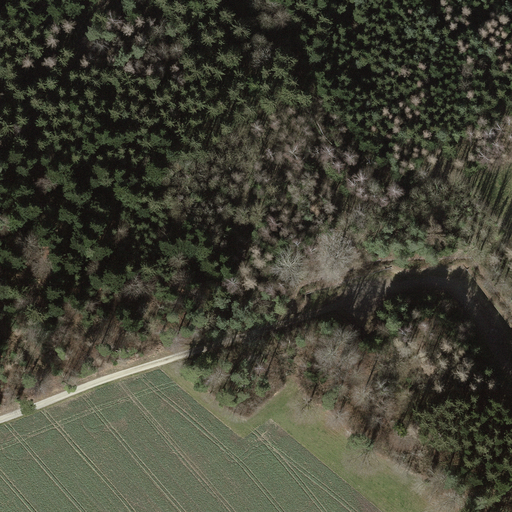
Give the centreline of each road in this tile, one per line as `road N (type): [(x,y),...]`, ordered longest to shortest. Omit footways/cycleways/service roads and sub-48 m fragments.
road 1 (track): [(0,421),(157,362),(423,284),(461,293),(511,365)]
road 2 (track): [(0,144),(32,123),(105,0)]
